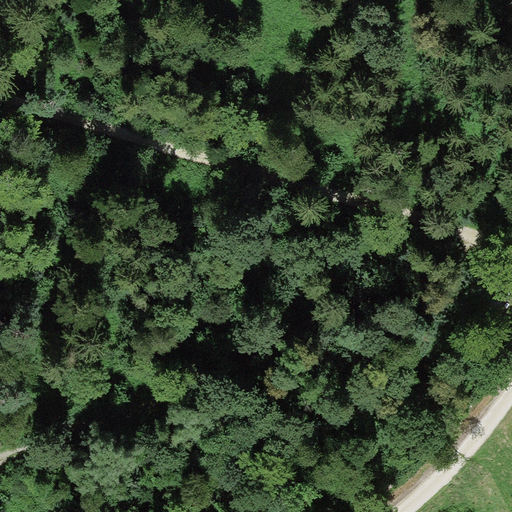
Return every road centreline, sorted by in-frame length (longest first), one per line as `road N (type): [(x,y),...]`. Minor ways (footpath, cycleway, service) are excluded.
road 1 (track): [(0,93),(482,238),(511,238)]
road 2 (track): [(482,238),(201,382),(0,459)]
road 3 (track): [(511,398),(398,511)]
